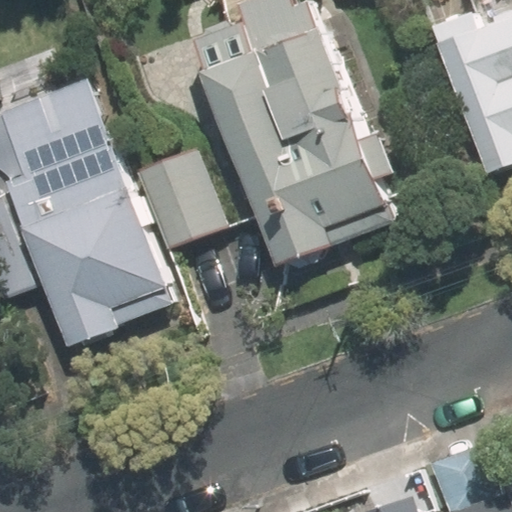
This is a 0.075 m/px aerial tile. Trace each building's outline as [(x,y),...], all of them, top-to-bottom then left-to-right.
[(311,46),(300,15),(203,49),(215,82),(212,82),(281,275),(384,238),(377,218),(392,213),(329,40),(311,46)] [(439,33),(490,181),(511,173),(511,31),(501,36),(493,15),(439,33)] [(195,307),(111,82),(27,113),(41,153),(0,167),(0,248),(20,302),(67,284),(94,356),(145,337),(141,327),(195,307)] [(206,155),(148,176),(175,252),(234,229),(206,155)] [(511,511),(511,509),(509,511),(490,456),(439,474),(453,511),(511,511)]
